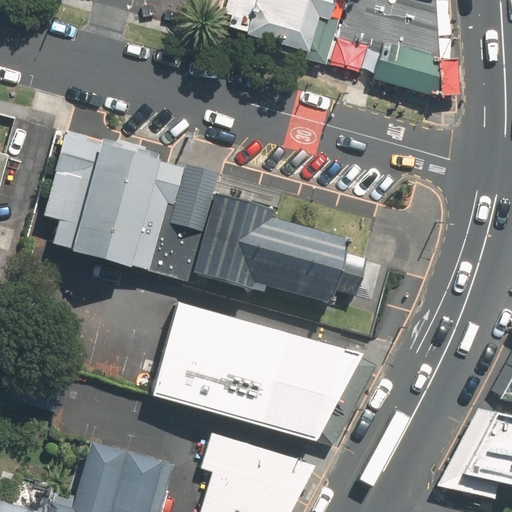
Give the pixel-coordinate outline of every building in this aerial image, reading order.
[(224,0),(223,6),(231,9),(228,18),(247,23),(245,28),(307,45),(317,9),(328,12),(331,0),(224,0)] [(430,0),(340,0),(324,65),(437,96),(430,0)] [(270,209),(209,192),(214,175),(59,133),(37,214),(54,219),(47,244),(185,282),(188,272),(248,288),(249,282),(326,303),(329,290),(351,296),(361,257),(340,251),(344,237),(268,217),(270,209)] [(0,189),(11,154),(0,150),(0,189)] [(173,301),(145,394),(310,436),(354,352),(173,301)] [(8,397),(57,410),(68,370),(18,357),(8,397)] [(206,469),(193,511),(269,511),(297,459),(205,432),(195,466),(206,469)] [(0,495),(0,511),(150,511),(166,458),(95,439),(78,501),(54,495),(50,509),(0,495)]
